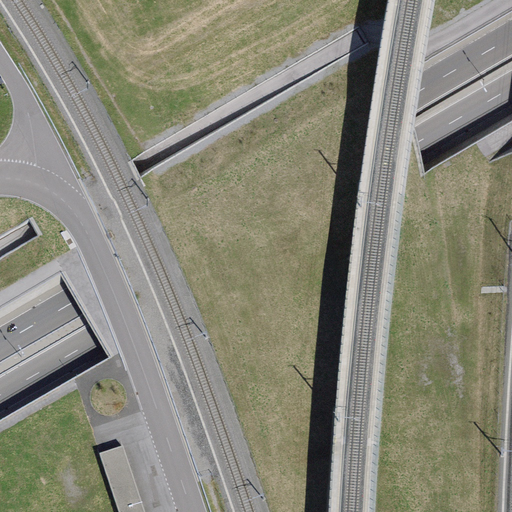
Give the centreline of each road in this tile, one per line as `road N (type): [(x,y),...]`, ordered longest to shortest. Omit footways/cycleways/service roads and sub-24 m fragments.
road 1 (primary): [(0,393),(511,92)]
road 2 (primary): [(511,42),(0,340)]
road 3 (unclassified): [(192,511),(130,335),(40,141)]
